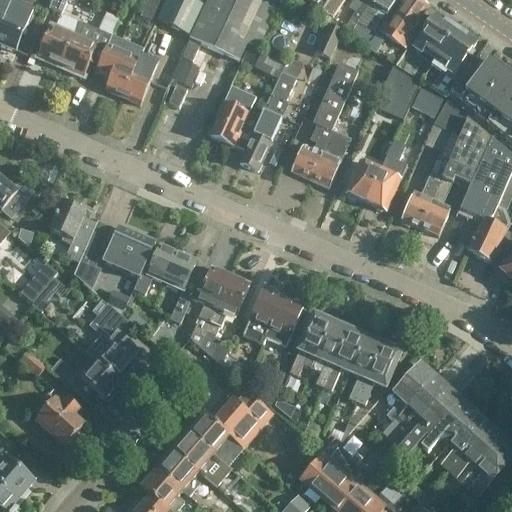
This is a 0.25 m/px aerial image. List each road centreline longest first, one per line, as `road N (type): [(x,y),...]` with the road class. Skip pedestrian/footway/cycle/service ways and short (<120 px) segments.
road 1 (residential): [(511,342),(432,293),(0,108)]
road 2 (residential): [(65,511),(176,383)]
